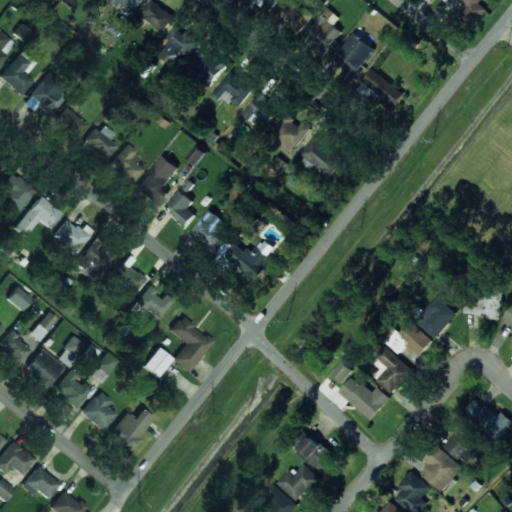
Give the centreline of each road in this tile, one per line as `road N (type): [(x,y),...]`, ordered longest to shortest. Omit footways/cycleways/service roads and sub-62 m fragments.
road 1 (residential): [(109,511),(511,15)]
road 2 (residential): [(385,458),(253,332),(0,126)]
road 3 (residential): [(395,158),(198,0)]
road 4 (residential): [(511,392),(483,363),(462,367),(385,458)]
road 5 (residential): [(125,492),(0,389)]
